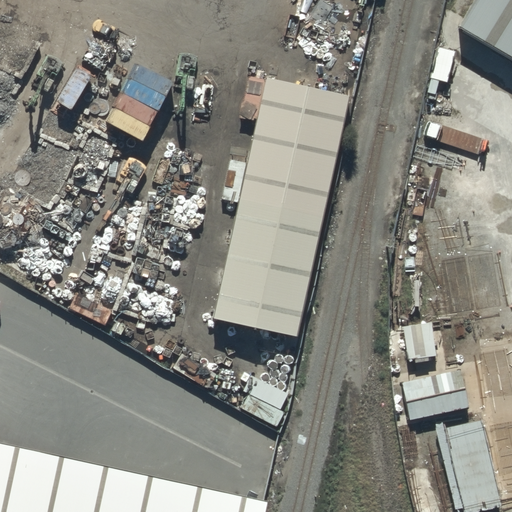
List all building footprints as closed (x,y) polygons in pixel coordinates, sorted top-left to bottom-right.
[(511,0),(492,0),(467,43),(511,68),(511,0)] [(352,112),(271,96),(222,330),(302,347),(352,112)] [(166,261),(177,210),(146,204),(137,250),(144,252),(143,257),(166,261)] [(511,308),(431,321),(435,358),(429,359),(430,368),(511,355),(511,308)] [(430,321),(402,325),(406,358),(414,358),(414,360),(428,359),(428,355),(433,354),(430,321)] [(511,358),(463,367),(470,407),(511,398),(511,358)] [(176,511),(0,475),(0,511),(176,511)]
